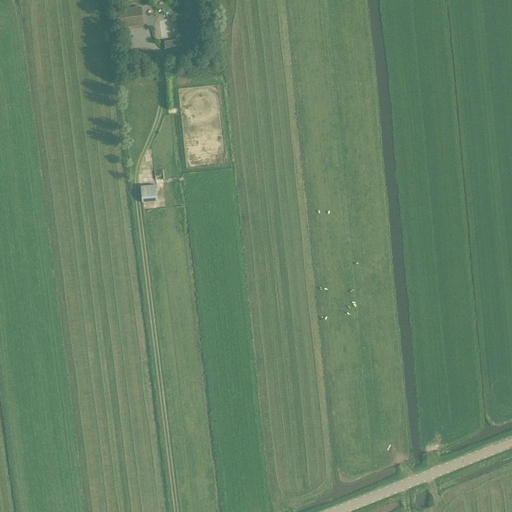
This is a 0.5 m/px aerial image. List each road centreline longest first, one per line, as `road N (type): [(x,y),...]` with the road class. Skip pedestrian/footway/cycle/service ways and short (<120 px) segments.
road 1 (unknown): [(163,78),(136,190),(174,511)]
road 2 (unclassified): [(333,511),(511,442)]
